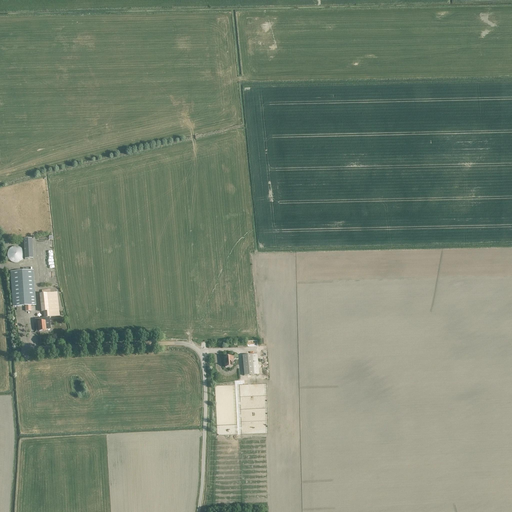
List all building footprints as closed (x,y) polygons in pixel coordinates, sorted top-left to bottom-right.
[(24,239),(25,259),(33,259),(32,239),(24,239)] [(14,242),(13,242),(12,242),(11,242),(10,243),(9,244),(8,244),(8,245),(8,246),(7,247),(7,248),(7,249),(6,250),(7,251),(7,252),(7,253),(7,254),(8,254),(8,255),(9,256),(10,257),(11,257),(12,258),(13,258),(14,258),(15,258),(16,258),(17,258),(18,258),(19,257),(20,256),(21,256),(21,255),(22,255),(22,254),(23,253),(23,252),(23,251),(23,250),(23,249),(23,248),(23,247),(22,246),(22,245),(21,244),(20,243),(19,243),(19,242),(18,242),(17,242),(16,242),(15,242),(14,242)] [(10,272),(13,307),(25,306),(26,311),(31,311),(30,306),(35,305),(33,271),(10,272)] [(41,312),(44,312),(44,318),(35,319),(36,331),(38,331),(39,332),(51,331),(50,318),(59,317),(57,293),(39,295),(41,312)] [(285,352),(264,354),(266,379),(287,377),(285,352)] [(257,354),(252,355),(242,356),(244,376),(259,375),(257,354)] [(224,357),(225,368),(232,367),(232,360),(234,360),(233,357),(224,357)]
